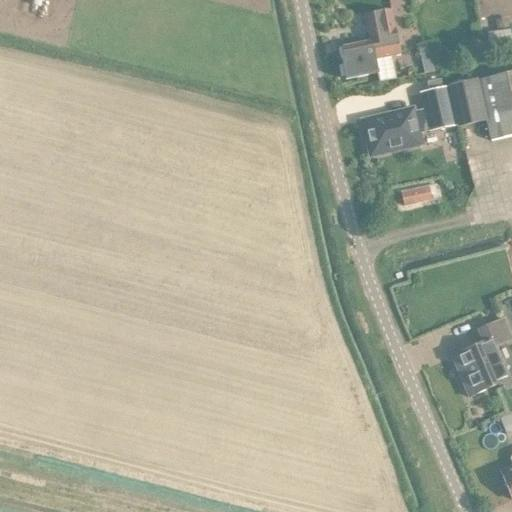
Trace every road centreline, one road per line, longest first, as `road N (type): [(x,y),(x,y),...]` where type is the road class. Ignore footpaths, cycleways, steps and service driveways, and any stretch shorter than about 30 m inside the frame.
road 1 (track): [(404,511),(314,276),(284,116),(0,47)]
road 2 (unclassified): [(467,511),(402,361),(343,190),(302,0)]
road 3 (track): [(0,424),(333,511)]
